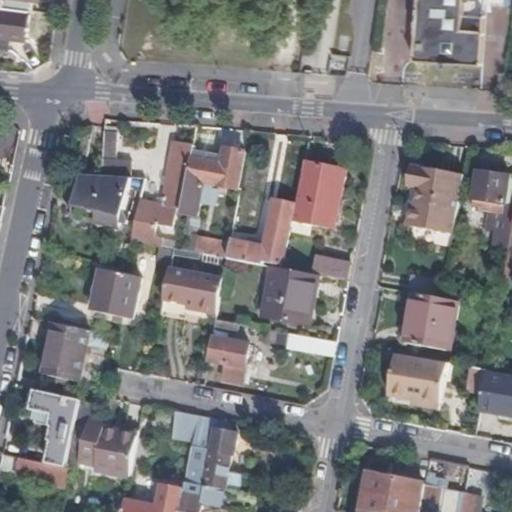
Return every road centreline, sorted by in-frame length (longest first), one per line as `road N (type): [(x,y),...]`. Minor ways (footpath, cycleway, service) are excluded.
road 1 (residential): [(393,116),(63,90)]
road 2 (residential): [(336,426),(393,116)]
road 3 (residential): [(63,90),(45,137),(0,342)]
road 4 (residential): [(336,426),(125,385)]
road 5 (residential): [(511,461),(336,426)]
